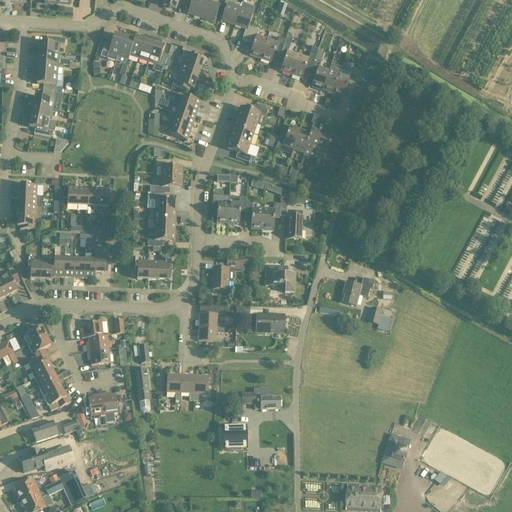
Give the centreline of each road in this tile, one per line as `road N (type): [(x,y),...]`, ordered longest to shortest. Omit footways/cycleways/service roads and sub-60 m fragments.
road 1 (residential): [(297,511),(296,364),(365,126)]
road 2 (residential): [(232,81),(221,40),(123,7),(86,26),(23,22)]
road 3 (residential): [(197,240),(198,189),(232,81)]
road 4 (residential): [(23,22),(1,183)]
road 5 (residential): [(56,305),(158,309),(179,302)]
